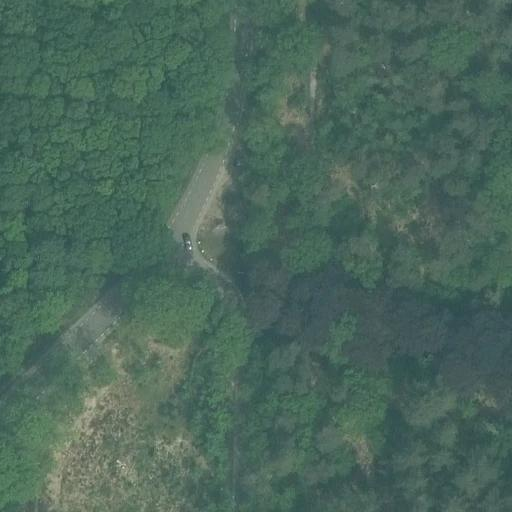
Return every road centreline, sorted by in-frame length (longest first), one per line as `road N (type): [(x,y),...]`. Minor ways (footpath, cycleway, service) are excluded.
road 1 (tertiary): [(149,266),(229,112),(230,0)]
road 2 (unclassified): [(212,511),(220,316),(209,299),(149,266)]
road 3 (tertiary): [(0,415),(149,266)]
